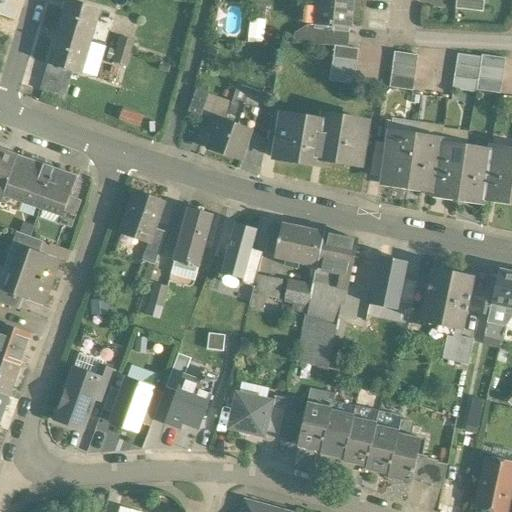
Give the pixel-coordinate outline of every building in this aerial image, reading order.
[(354,0),(317,0),(315,26),(320,26),(352,29),(354,0)] [(477,0),(457,0),(456,10),(483,13),(485,1),(477,0)] [(100,11),(67,1),(57,33),(91,43),(100,11)] [(268,6),(253,5),(252,19),(266,20),(268,6)] [(350,48),(352,29),(320,26),(319,47),(350,48)] [(91,43),(57,33),(47,64),(51,65),(73,71),(82,74),(91,43)] [(135,42),(121,38),(117,51),(131,55),(135,42)] [(358,51),(335,48),(333,59),(357,63),(358,51)] [(131,55),(117,51),(113,63),(127,67),(131,55)] [(418,57),(395,54),(393,66),(416,69),(418,57)] [(481,59),(457,56),(456,68),(479,71),(480,68),(481,59)] [(505,60),(481,56),(481,59),(480,68),(504,71),(505,60)] [(357,63),(333,59),(331,71),(355,75),(357,63)] [(73,71),(51,65),(43,92),(65,98),(73,71)] [(416,69),(393,66),(391,78),(415,81),(416,69)] [(479,71),(456,68),(454,79),(478,82),(478,80),(479,71)] [(504,71),(480,68),(479,71),(478,80),(502,84),(504,71)] [(355,75),(331,71),(330,83),(353,86),(355,75)] [(415,81),(391,78),(389,89),(413,92),(415,81)] [(478,82),(454,79),(452,91),(476,94),(476,92),(478,82)] [(502,84),(478,80),(478,82),(476,92),(501,96),(502,84)] [(186,116),(210,125),(212,118),(243,129),(248,115),(256,118),(264,97),(245,90),(239,106),(194,90),(186,116)] [(144,115),(123,109),(119,120),(140,126),(144,115)] [(367,123),(324,116),(323,123),(282,116),(275,160),(323,168),(324,161),(360,167),(367,123)] [(243,129),(212,118),(210,125),(206,133),(213,135),(207,149),(241,162),(243,158),(253,133),(243,129)] [(266,138),(253,133),(243,158),(262,165),(266,138)] [(416,139),(390,135),(383,183),(408,187),(416,139)] [(440,142),(416,139),(408,187),(428,190),(429,194),(433,194),(440,146),(440,142)] [(466,150),(440,146),(433,194),(452,197),(454,202),(458,202),(466,150)] [(491,153),(466,150),(458,202),(463,203),(467,199),(484,202),(491,153)] [(511,190),(511,152),(491,150),(491,153),(484,202),(489,202),(492,199),(510,202),(511,190)] [(18,158),(0,151),(0,207),(4,197),(18,158)] [(54,171),(18,158),(4,197),(40,211),(54,171)] [(77,180),(54,171),(40,211),(61,218),(62,219),(70,198),(77,180)] [(163,204),(136,194),(123,230),(150,240),(151,240),(154,229),(163,204)] [(81,203),(70,198),(62,219),(61,218),(58,225),(71,229),(81,203)] [(189,209),(174,262),(189,266),(189,268),(194,269),(194,267),(199,269),(214,216),(189,209)] [(220,282),(242,288),(243,286),(252,250),(257,231),(235,225),(220,282)] [(324,234),(282,225),(275,258),(286,261),(285,267),(298,270),(300,263),(317,267),(324,234)] [(167,233),(154,229),(151,240),(150,240),(143,262),(155,266),(167,233)] [(43,242),(16,233),(12,247),(19,250),(20,248),(38,254),(43,242)] [(358,241),(324,234),(317,267),(317,269),(347,275),(351,276),(358,241)] [(38,254),(20,248),(19,250),(12,270),(50,283),(57,261),(38,254)] [(252,250),(243,286),(255,289),(258,275),(264,253),(252,250)] [(399,303),(403,279),(407,264),(378,258),(369,305),(397,311),(399,303)] [(317,269),(315,268),(311,286),(309,299),(340,305),(342,305),(347,275),(317,269)] [(432,269),(430,277),(423,310),(420,323),(463,332),(474,278),(432,269)] [(50,283),(12,270),(4,292),(4,293),(22,300),(42,307),(50,283)] [(511,273),(500,271),(498,282),(492,281),(487,304),(511,310),(511,273)] [(283,281),(258,275),(255,289),(253,296),(265,298),(265,296),(279,300),(283,281)] [(430,277),(418,275),(417,282),(412,306),(411,308),(423,310),(430,277)] [(399,303),(412,306),(417,282),(403,279),(399,303)] [(480,309),(485,310),(487,304),(492,281),(487,280),(480,309)] [(311,286),(289,282),(285,301),(293,302),(308,305),(309,299),(311,286)] [(155,284),(146,316),(160,320),(168,288),(155,284)] [(22,300),(4,293),(4,292),(0,290),(0,303),(19,310),(22,300)] [(340,305),(309,299),(308,305),(306,313),(297,362),(327,371),(340,305)] [(308,305),(293,302),(292,311),(306,313),(308,305)] [(511,317),(511,310),(487,304),(485,310),(491,311),(486,334),(495,336),(501,337),(506,326),(511,318),(511,317)] [(31,336),(0,325),(0,359),(20,367),(31,336)] [(511,329),(506,326),(501,337),(511,341),(511,329)] [(495,336),(486,334),(484,343),(493,345),(495,336)] [(474,340),(462,337),(456,363),(468,366),(474,340)] [(179,355),(166,388),(177,393),(184,375),(185,376),(192,359),(179,355)] [(20,367),(0,359),(0,394),(9,398),(20,367)] [(117,372),(102,367),(98,377),(102,378),(95,400),(105,404),(111,388),(117,372)] [(98,378),(74,369),(56,421),(83,431),(94,400),(95,400),(102,378),(98,377),(98,378)] [(207,407),(217,382),(200,375),(198,380),(185,376),(184,375),(177,393),(165,425),(180,431),(182,425),(199,432),(208,407),(207,407)] [(151,391),(128,382),(124,392),(115,416),(113,424),(136,432),(139,423),(151,391)] [(329,403),(332,392),(312,387),(310,398),(329,403)] [(124,392),(111,388),(105,404),(102,412),(115,416),(124,392)] [(163,395),(151,391),(139,423),(151,428),(163,395)] [(0,423),(9,398),(0,394),(0,423)] [(271,402),(238,395),(230,430),(264,437),(271,402)] [(480,424),(483,398),(471,397),(468,423),(480,424)] [(268,433),(279,436),(285,411),(288,400),(276,398),(268,433)] [(332,408),(308,403),(305,417),(299,441),(299,446),(315,449),(315,451),(321,452),(331,410),(332,408)] [(331,410),(321,452),(338,456),(337,459),(344,460),(353,418),(354,418),(354,415),(331,410)] [(285,411),(279,436),(290,438),(296,414),(285,411)] [(305,417),(296,415),(296,414),(290,438),(290,439),(299,441),(305,417)] [(354,418),(353,418),(344,460),(360,464),(360,466),(366,468),(376,426),(377,423),(354,418)] [(376,426),(366,468),(383,472),(382,474),(388,476),(398,434),(399,434),(399,431),(376,426)] [(421,439),(399,434),(398,434),(388,476),(404,480),(404,482),(411,484),(412,480),(418,455),(421,439)] [(428,457),(418,455),(412,480),(421,482),(426,458),(428,459),(428,457)] [(428,459),(426,458),(421,482),(420,483),(431,486),(436,462),(437,462),(437,461),(428,459)] [(511,474),(511,464),(487,460),(477,507),(500,511),(504,511),(507,499),(511,474)] [(437,462),(436,462),(431,486),(430,487),(442,490),(447,465),(437,462)]
